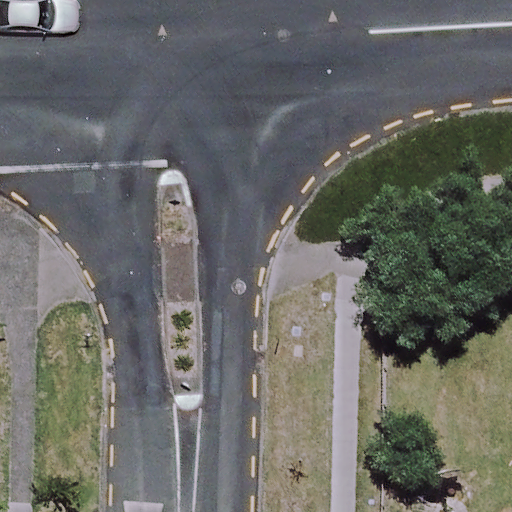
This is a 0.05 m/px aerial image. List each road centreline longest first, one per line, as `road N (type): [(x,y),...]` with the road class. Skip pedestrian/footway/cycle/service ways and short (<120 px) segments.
road 1 (residential): [(182,44),(173,511)]
road 2 (residential): [(511,23),(182,44)]
road 3 (residential): [(182,44),(0,50)]
